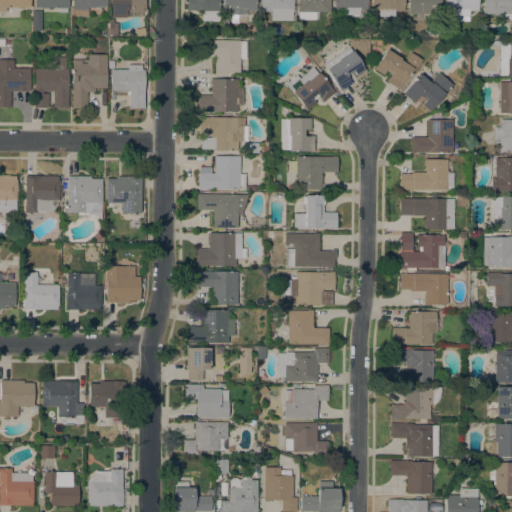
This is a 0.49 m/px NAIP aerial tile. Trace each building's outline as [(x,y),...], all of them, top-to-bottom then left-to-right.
[(29,0),(29,7),(17,7),(17,13),(5,13),(5,12),(0,11),(0,0),(29,0)] [(68,0),(68,8),(66,8),(66,13),(58,12),(58,8),(33,8),(33,0),(68,0)] [(106,0),(106,7),(87,7),(87,11),(73,11),(73,7),(72,7),(72,0),(106,0)] [(144,0),(144,13),(127,13),(128,10),(126,10),(126,18),(110,18),(110,0),(144,0)] [(218,0),(218,18),(201,18),(201,11),(185,11),(185,0),(218,0)] [(255,0),(255,11),(246,10),(246,15),(243,15),(243,17),(237,17),(237,23),(230,23),(230,16),(222,15),(222,0),(255,0)] [(292,0),(292,12),(291,12),(291,19),(273,18),(273,12),(259,12),(259,0),(292,0)] [(296,0),(329,0),(329,12),(315,12),(315,20),(298,19),(298,12),(296,12),(296,0)] [(366,0),(366,15),(340,15),(340,10),(334,10),(334,0),(366,0)] [(403,0),(403,11),(394,11),(394,17),(378,16),(378,11),(370,11),(370,0),(403,0)] [(440,0),(440,14),(408,14),(408,0),(440,0)] [(477,0),(477,11),(468,11),(468,22),(451,22),(451,16),(444,16),(444,0),(477,0)] [(511,0),(511,20),(501,20),(501,14),(481,14),(481,0),(511,0)] [(40,22),(31,22),(32,11),(40,11),(40,22)] [(214,56),(196,56),(197,40),(239,40),(239,41),(246,42),(246,59),(239,59),(239,73),(219,73),(219,74),(214,74),(214,56)] [(511,76),(506,76),(506,75),(498,75),(499,43),(511,43),(511,76)] [(356,76),(353,72),(346,76),(351,84),(340,91),(326,69),(327,69),(324,64),(348,48),(350,52),(351,51),(364,70),(356,76)] [(413,73),(410,72),(401,86),(402,86),(399,90),(385,82),(390,74),(385,71),(382,75),(373,69),(385,49),(400,58),(399,60),(403,63),(410,53),(421,60),(413,73)] [(105,88),(94,88),(94,92),(86,92),(86,108),(71,108),(72,60),(87,60),(87,54),(106,55),(105,88)] [(47,108),(32,108),(33,68),(52,69),(52,57),(65,57),(65,69),(67,69),(66,108),(52,108),(53,91),(42,91),(42,93),(48,93),(47,108)] [(0,60),(13,60),(13,68),(29,68),(29,91),(10,91),(9,108),(0,107),(0,60)] [(127,69),(127,65),(141,65),(141,70),(144,70),(144,109),(129,109),(129,91),(127,91),(127,92),(118,92),(118,91),(110,91),(110,69),(127,69)] [(312,68),(317,73),(317,72),(331,89),(331,88),(334,92),(322,103),(316,95),(311,99),(315,103),(306,111),(283,83),(286,81),(287,82),(296,75),(299,79),(312,68)] [(402,94),(418,74),(429,83),(437,73),(452,85),(443,96),(442,95),(428,111),(421,105),(425,99),(420,95),(413,103),(402,94)] [(210,79),(237,79),(237,88),(242,88),(242,105),(237,105),(237,112),(202,111),(201,113),(196,113),(197,96),(210,96),(210,79)] [(511,114),(498,114),(498,82),(511,82),(511,114)] [(244,117),(244,126),(246,126),(246,136),(242,136),(242,150),(214,150),(214,149),(200,149),(200,138),(201,138),(201,134),(198,134),(198,117),(244,117)] [(280,120),(286,120),(286,118),(310,118),(310,129),(304,129),(304,136),(310,137),(310,136),(314,136),(314,152),(308,152),(308,151),(280,150),(280,120)] [(451,153),(427,152),(427,153),(410,153),(410,137),(426,137),(426,120),(451,120),(451,153)] [(511,154),(499,154),(499,144),(494,144),(494,127),(499,127),(499,120),(511,120),(511,154)] [(243,143),(254,143),(254,153),(243,153),(243,143)] [(239,174),(245,174),(245,187),(239,186),(239,189),(201,189),(201,190),(197,190),(197,173),(199,173),(199,167),(210,167),(210,173),(213,173),(213,156),(239,156),(239,174)] [(295,157),(332,157),(332,156),(336,156),(336,172),(321,172),(320,190),(295,189),(295,162),(295,157)] [(511,158),(511,191),(490,191),(490,177),(491,177),(491,169),(493,169),(493,168),(494,168),(494,158),(511,158)] [(446,173),(452,173),(452,190),(403,189),(403,190),(398,190),(398,174),(410,174),(410,172),(424,173),(424,159),(446,160),(446,173)] [(0,175),(15,176),(15,179),(16,179),(15,218),(1,218),(1,214),(0,214),(0,175)] [(56,205),(54,209),(51,212),(46,213),(43,213),(43,211),(36,211),(36,212),(24,212),(24,176),(58,176),(58,180),(59,180),(58,200),(56,205)] [(99,218),(96,217),(94,216),(89,214),(84,213),(66,213),(66,177),(90,177),(90,179),(101,179),(101,216),(99,218)] [(140,202),(141,202),(141,208),(140,208),(140,213),(121,213),(121,203),(105,202),(105,179),(116,179),(116,177),(141,177),(140,202)] [(196,210),(196,194),(200,194),(247,195),(242,209),(241,209),(241,214),(237,214),(237,228),(212,228),(212,210),(196,210)] [(336,212),(336,229),(332,229),(332,228),(321,228),(293,228),(293,214),(303,214),(303,212),(304,212),(304,204),(301,204),(301,197),(304,197),(304,195),(323,195),(323,197),(324,197),(324,205),(323,205),(323,212),(336,212)] [(511,229),(488,229),(489,198),(492,198),(492,196),(511,196),(511,229)] [(453,229),(423,229),(423,215),(398,215),(398,198),(403,198),(453,199),(453,229)] [(196,266),(196,247),(198,247),(198,249),(208,249),(208,233),(241,233),(240,248),(246,248),(245,258),(241,258),(241,259),(235,259),(235,266),(196,266)] [(311,234),(311,233),(318,233),(318,251),(331,251),(331,250),(336,250),(335,258),(334,258),(334,267),(327,267),(284,266),(285,249),(293,249),(293,244),(283,243),(283,233),(311,234)] [(404,268),(404,269),(399,268),(399,252),(399,233),(411,233),(411,251),(418,251),(418,247),(415,247),(415,235),(443,235),(443,237),(446,237),(446,246),(443,246),(443,268),(404,268)] [(510,250),(511,250),(511,267),(488,267),(488,266),(482,266),(482,238),(488,238),(488,236),(511,236),(510,250)] [(105,303),(105,279),(104,279),(104,266),(133,266),(133,277),(139,277),(139,300),(129,300),(129,303),(105,303)] [(237,305),(211,305),(211,287),(195,287),(195,271),(200,271),(200,272),(237,272),(237,305)] [(329,272),(334,272),(334,291),(331,291),(331,298),(330,298),(329,303),(332,303),(332,305),(294,305),(294,295),(283,295),(283,280),(289,280),(290,280),(290,273),(295,273),(295,272),(329,272)] [(36,273),(36,274),(52,274),(52,285),(58,285),(57,306),(56,306),(56,310),(23,309),(23,273),(36,273)] [(100,310),(66,309),(66,273),(78,273),(78,274),(94,274),(94,285),(100,286),(100,310)] [(446,274),(446,305),(424,304),(424,291),(411,291),(411,290),(399,290),(399,273),(404,273),(404,274),(446,274)] [(500,273),(499,274),(511,274),(511,307),(493,307),(493,286),(485,286),(485,273),(500,273)] [(0,309),(0,283),(14,283),(14,306),(4,306),(4,309),(0,309)] [(201,310),(228,310),(228,319),(233,319),(233,335),(227,335),(228,343),(195,343),(195,345),(188,345),(188,327),(201,327),(201,310)] [(287,311),(306,311),(306,310),(312,310),(312,328),(328,328),(328,344),(320,344),(320,343),(287,344),(287,330),(287,311)] [(396,345),(391,345),(391,328),(408,328),(408,321),(407,321),(407,314),(408,314),(408,312),(435,312),(435,323),(436,323),(436,333),(431,333),(431,345),(396,345)] [(511,343),(488,343),(488,312),(511,312),(511,325),(511,343)] [(186,348),(210,348),(209,369),(202,369),(202,380),(186,380),(187,369),(185,369),(186,348)] [(238,363),(237,363),(237,358),(238,358),(238,348),(250,348),(249,374),(238,374),(238,363)] [(316,382),(312,382),(312,381),(283,381),(283,353),(313,353),(313,349),(322,349),(322,348),(328,348),(328,363),(316,363),(316,382)] [(432,382),(406,382),(406,372),(405,372),(405,364),(390,364),(390,349),(412,349),(412,351),(432,351),(432,382)] [(494,351),(511,351),(511,383),(493,383),(494,351)] [(23,383),(33,383),(33,406),(17,406),(17,417),(0,417),(0,380),(23,381),(23,383)] [(57,417),(57,407),(41,406),(41,381),(75,381),(75,404),(82,404),(82,417),(57,417)] [(124,381),(123,418),(103,418),(104,407),(88,407),(88,384),(91,384),(91,383),(97,384),(98,384),(98,381),(124,381)] [(195,418),(195,400),(183,400),(183,385),(202,385),(202,389),(220,389),(220,390),(227,390),(227,418),(195,418)] [(313,390),(313,385),(327,385),(327,401),(316,401),(315,419),(283,418),(283,402),(284,402),(284,391),(291,391),(291,389),(313,390)] [(404,419),(390,419),(390,409),(391,409),(391,405),(402,405),(402,401),(404,401),(404,393),(406,393),(406,386),(432,386),(432,387),(440,387),(441,391),(440,395),(439,398),(437,402),(435,404),(432,405),(429,405),(429,419),(404,419)] [(511,419),(495,419),(495,387),(511,387),(511,419)] [(226,438),(225,438),(225,450),(218,450),(218,451),(196,451),(196,456),(182,456),(182,440),(193,440),(193,422),(226,422),(226,438)] [(283,423),(310,423),(310,422),(315,422),(315,441),(327,441),(327,456),(321,456),(312,456),(312,452),(291,452),(291,451),(284,451),(284,439),(283,439),(283,429),(282,429),(281,428),(280,427),(281,426),(281,425),(282,424),(283,424),(283,423)] [(437,456),(431,456),(431,457),(406,457),(406,449),(404,449),(404,438),(391,438),(391,433),(389,433),(389,423),(412,424),(412,425),(431,425),(431,426),(437,426),(437,456)] [(493,424),(511,424),(511,457),(496,457),(496,442),(493,442),(493,424)] [(39,445),(53,446),(53,459),(39,458),(39,445)] [(226,473),(220,473),(220,481),(213,481),(213,460),(226,460),(226,473)] [(430,494),(406,494),(406,491),(405,491),(405,477),(404,477),(404,475),(390,475),(390,472),(389,472),(389,461),(409,461),(409,462),(430,462),(430,494)] [(511,495),(493,495),(493,485),(492,485),(492,481),(493,481),(493,480),(489,480),(489,464),(493,464),(493,463),(511,463),(511,495)] [(263,467),(279,468),(279,470),(290,470),(290,476),(292,476),(291,497),(296,497),(295,511),(280,511),(281,500),(262,500),(263,467)] [(31,477),(31,481),(32,481),(32,506),(0,506),(0,468),(11,468),(11,473),(25,473),(31,477)] [(121,491),(122,491),(122,507),(86,506),(86,489),(84,489),(84,482),(86,482),(95,471),(108,471),(109,469),(121,469),(121,491)] [(72,485),(77,485),(77,506),(48,506),(48,494),(43,494),(44,472),(72,472),(72,485)] [(256,480),(256,511),(220,511),(220,501),(227,501),(227,488),(228,488),(228,480),(231,478),(234,478),(236,478),(238,479),(240,479),(241,478),(243,476),(245,476),(246,476),(248,477),(249,478),(250,480),(256,480)] [(193,511),(172,511),(172,482),(187,482),(187,489),(193,489),(193,496),(210,496),(210,511),(193,511)] [(317,511),(300,511),(300,496),(317,496),(317,489),(317,482),(331,482),(331,489),(338,489),(338,511),(317,511)] [(458,495),(458,489),(476,489),(476,511),(444,511),(444,495),(458,495)] [(425,511),(388,511),(388,508),(386,508),(386,499),(402,499),(402,500),(425,500),(425,511)] [(441,503),(441,511),(428,511),(428,503),(441,503)]
